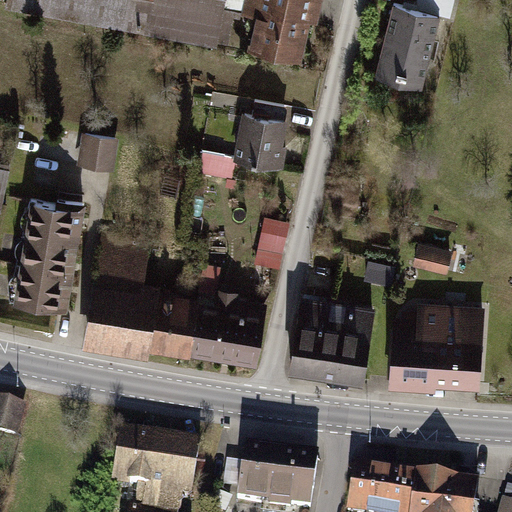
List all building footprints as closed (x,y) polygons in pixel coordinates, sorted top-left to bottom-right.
[(8,0),(8,1),(221,37),(226,0),(8,0)] [(310,64),(321,0),(246,0),(244,17),(256,19),(250,52),(310,64)] [(440,16),(393,4),(376,77),(424,90),(440,16)] [(292,118),(242,109),(234,156),(284,165),(292,118)] [(118,136),(81,130),(76,161),(113,167),(118,136)] [(14,167),(0,164),(0,209),(5,210),(14,167)] [(362,179),(343,176),(339,194),(358,198),(362,179)] [(85,205),(27,196),(11,299),(68,308),(85,205)] [(287,231),(266,225),(260,248),(281,253),(287,231)] [(153,238),(102,229),(82,344),(148,355),(150,343),(160,289),(161,284),(145,282),(153,238)] [(454,249),(418,241),(415,263),(448,272),(454,249)] [(215,299),(204,297),(194,350),(258,362),(270,296),(217,287),(215,299)] [(204,297),(160,289),(150,343),(194,350),(204,297)] [(374,302),(301,293),(291,371),(364,379),(374,302)] [(419,323),(395,322),(393,378),(481,381),(485,306),(446,305),(420,304),(419,323)] [(27,405),(0,398),(0,434),(19,439),(27,405)] [(202,437),(122,426),(114,488),(193,499),(202,437)] [(320,455),(248,446),(241,500),(311,510),(320,455)] [(411,511),(417,471),(355,462),(347,511),(411,511)] [(477,511),(482,480),(417,471),(411,511),(477,511)]
